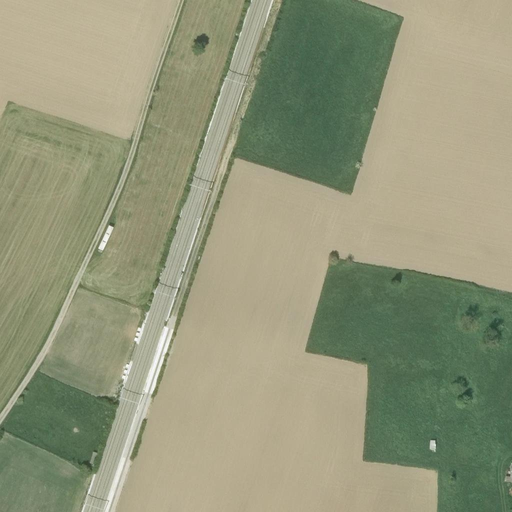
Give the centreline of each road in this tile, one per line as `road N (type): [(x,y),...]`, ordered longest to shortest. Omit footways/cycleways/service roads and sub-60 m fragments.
road 1 (track): [(0,421),(44,351),(103,224),(180,0)]
road 2 (track): [(109,511),(226,156)]
